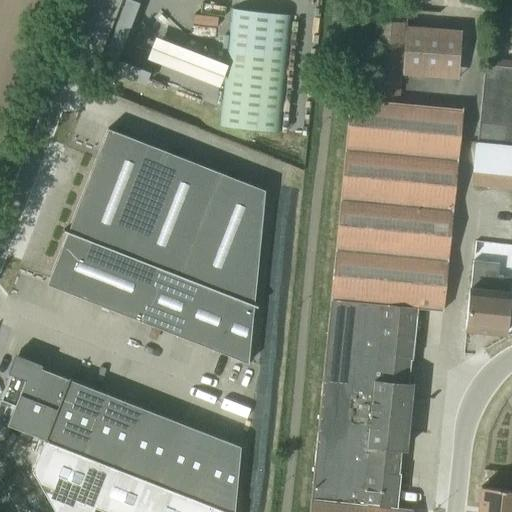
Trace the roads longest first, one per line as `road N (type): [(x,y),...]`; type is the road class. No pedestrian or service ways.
road 1 (unknown): [(472,399),(448,365),(471,72),(478,52),(511,49)]
road 2 (unclassified): [(92,0),(0,238)]
road 3 (residential): [(511,360),(478,387),(464,414),(453,511)]
